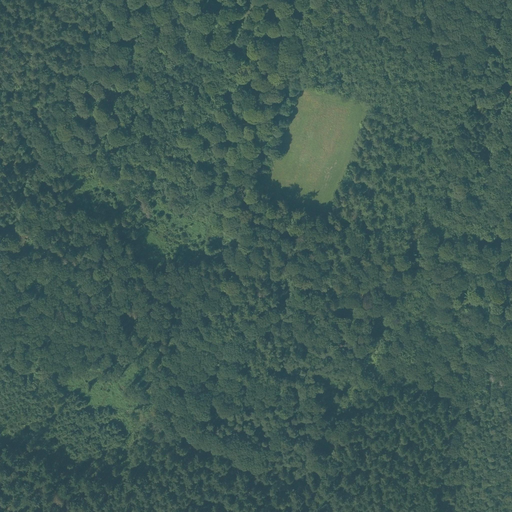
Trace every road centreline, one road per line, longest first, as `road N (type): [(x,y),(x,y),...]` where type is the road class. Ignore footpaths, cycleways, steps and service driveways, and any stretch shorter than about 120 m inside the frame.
road 1 (track): [(305,511),(509,0)]
road 2 (track): [(0,257),(103,0)]
